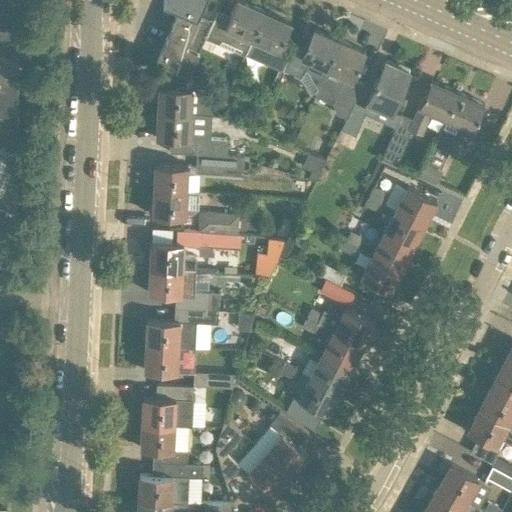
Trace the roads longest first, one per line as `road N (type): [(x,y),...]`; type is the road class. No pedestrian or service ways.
road 1 (residential): [(91,0),(66,511)]
road 2 (residential): [(366,511),(397,473),(511,241)]
